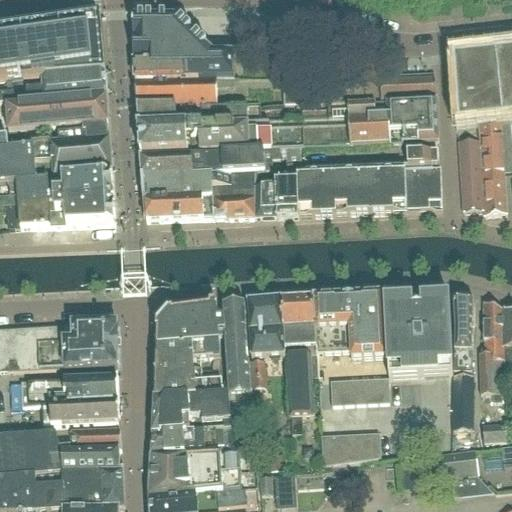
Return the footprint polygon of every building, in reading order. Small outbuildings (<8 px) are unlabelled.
[(134,67),(135,87),(216,85),(216,84),(235,84),(234,57),(214,57),(178,21),(133,21),(134,67)] [(0,37),(0,87),(4,87),(3,85),(7,83),(8,86),(25,81),(24,72),(73,68),(72,61),(103,58),(100,23),(0,37)] [(7,111),(43,108),(43,106),(41,87),(105,81),(103,58),(72,61),(73,68),(24,72),(25,81),(8,86),(7,83),(3,85),(4,87),(0,87),(0,107),(7,108),(7,111)] [(511,58),(455,65),(460,127),(478,125),(511,122),(511,121),(511,58)] [(302,116),(302,127),(335,126),(335,128),(390,127),(390,128),(437,129),(437,124),(435,107),(436,105),(434,79),(380,81),(284,84),(284,111),(348,109),(348,115),(302,116)] [(41,87),(43,106),(106,100),(105,81),(41,87)] [(135,87),(137,114),(217,113),(216,85),(135,87)] [(83,133),(108,131),(107,103),(43,108),(7,111),(9,138),(83,131),(83,133)] [(139,134),(256,128),(255,111),(217,113),(137,114),(139,134)] [(511,142),(511,122),(478,125),(480,146),(484,217),(485,223),(506,221),(502,163),(511,162),(511,142)] [(263,155),(263,157),(279,156),(279,154),(286,154),(287,172),(300,172),(300,154),(336,153),(335,128),(335,126),(302,127),(139,134),(140,160),(200,156),(199,158),(250,156),(263,155)] [(390,127),(335,128),(336,153),(350,152),(350,153),(438,148),(437,129),(390,128),(390,127)] [(36,170),(111,163),(108,131),(83,133),(84,138),(74,139),(74,147),(34,151),(36,170)] [(0,213),(114,207),(111,163),(36,170),(34,151),(8,154),(7,143),(0,143),(0,213)] [(480,146),(459,147),(463,218),(484,217),(480,146)] [(141,162),(142,182),(215,179),(255,178),(265,177),(264,169),(272,169),(272,165),(279,165),(279,156),(263,157),(203,160),(204,172),(191,173),(190,160),(141,162)] [(297,182),(297,188),(299,223),(336,222),(336,221),(369,220),(369,221),(407,219),(407,218),(443,217),(441,177),(439,177),(438,159),(407,160),(408,178),(297,182)] [(215,203),(213,203),(213,225),(254,224),(255,178),(215,179),(215,203)] [(142,182),(145,206),(213,203),(215,203),(215,179),(142,182)] [(299,223),(297,188),(276,189),(277,224),(299,223)] [(213,203),(145,206),(147,228),(213,225),(213,203)] [(114,207),(0,213),(0,214),(2,214),(3,222),(8,222),(9,235),(21,235),(97,233),(97,240),(112,240),(112,232),(116,232),(114,207)] [(340,304),(312,305),(317,382),(318,382),(318,384),(328,384),(327,364),(323,364),(323,360),(350,359),(351,365),(387,364),(383,301),(357,303),(340,304)] [(449,303),(428,302),(427,302),(426,303),(425,304),(423,305),(422,306),(422,307),(422,309),(422,315),(413,315),(412,309),(412,308),(412,307),(411,305),(410,304),(409,303),(407,302),(406,302),(404,302),(385,301),(389,384),(453,381),(449,303)] [(454,357),(453,377),(471,377),(473,306),(474,305),(453,303),(454,330),(454,357)] [(282,307),(281,307),(285,364),(284,364),(289,423),(314,421),(312,381),(317,382),(312,305),(282,307)] [(281,307),(249,309),(252,365),(284,364),(285,364),(281,307)] [(502,314),(483,308),(482,347),(485,348),(485,359),(479,360),(480,400),(505,399),(504,352),(505,352),(502,314)] [(245,309),(223,312),(226,353),(227,353),(230,401),(232,435),(256,436),(253,395),(251,369),(249,370),(245,309)] [(158,336),(157,354),(219,349),(218,325),(217,312),(173,318),(158,336)] [(511,317),(502,314),(505,352),(511,352),(511,317)] [(72,330),(72,332),(0,336),(0,377),(118,373),(118,329),(72,330)] [(157,354),(156,379),(221,374),(219,349),(157,354)] [(265,369),(251,369),(253,395),(267,395),(265,369)] [(156,379),(155,405),(222,401),(221,374),(156,379)] [(453,381),(452,437),(472,437),(473,382),(453,381)] [(43,413),(119,407),(118,384),(64,387),(20,390),(20,414),(43,412),(43,413)] [(389,384),(377,385),(378,409),(390,409),(389,384)] [(365,385),(354,386),(355,410),(366,410),(365,385)] [(377,385),(365,385),(366,410),(378,409),(377,385)] [(342,386),(330,387),(331,411),(343,411),(342,386)] [(354,386),(342,386),(343,411),(355,410),(354,386)] [(155,405),(153,441),(232,435),(230,401),(155,405)] [(119,407),(43,413),(44,432),(120,429),(119,407)] [(120,435),(71,437),(71,457),(71,459),(120,457),(120,456),(121,456),(120,435)] [(153,441),(152,463),(224,459),(224,445),(257,443),(256,436),(232,435),(153,441)] [(0,511),(124,511),(123,479),(100,480),(64,480),(63,457),(59,457),(58,447),(56,439),(0,442),(0,511)] [(367,439),(356,440),(357,465),(369,464),(367,439)] [(379,439),(367,439),(369,464),(380,464),(379,439)] [(344,440),(332,441),(334,466),(345,465),(344,440)] [(356,440),(344,440),(345,465),(357,465),(356,440)] [(332,441),(321,442),(322,466),(334,466),(332,441)] [(120,478),(120,457),(71,459),(71,457),(63,457),(64,480),(100,480),(100,478),(120,478)] [(437,463),(440,485),(479,480),(476,457),(437,463)] [(152,463),(150,504),(224,495),(223,461),(224,461),(224,459),(152,463)] [(150,504),(150,511),(204,511),(205,510),(250,504),(249,491),(224,495),(150,504)]
